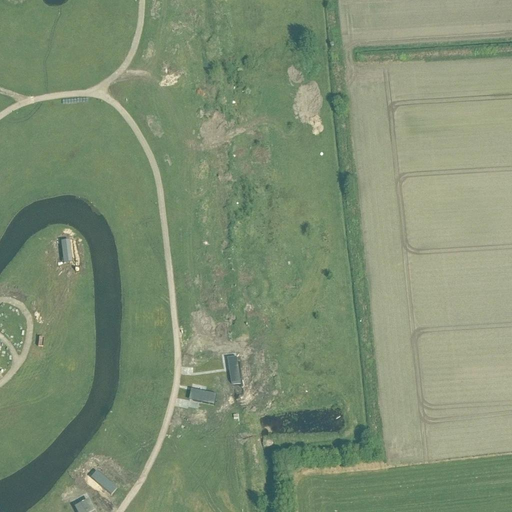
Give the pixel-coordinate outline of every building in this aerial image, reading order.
[(120,228),(123,237),(148,228),(145,219),(120,228)] [(67,242),(58,242),(60,269),(68,269),(67,254),(68,253),(67,242)] [(144,270),(147,270),(147,271),(153,270),(152,261),(127,264),(128,273),(144,271),(144,270)] [(154,299),(129,301),(129,310),(155,308),(154,299)] [(200,345),(203,353),(213,349),(214,350),(226,345),(223,336),(200,345)] [(161,338),(135,338),(135,347),(151,347),(151,359),(161,359),(161,338)] [(238,359),(228,361),(231,386),(241,385),(238,359)] [(57,386),(47,379),(42,387),(64,403),(68,396),(56,387),(57,386)] [(153,398),(129,388),(126,397),(150,406),(153,398)] [(192,392),(190,403),(215,408),(217,397),(192,392)] [(24,400),(16,406),(33,427),(40,421),(30,410),(31,409),(24,400)] [(12,431),(7,421),(0,423),(0,428),(9,449),(17,445),(11,432),(12,431)] [(124,467),(105,451),(100,457),(107,463),(106,463),(119,474),(124,467)] [(116,491),(96,474),(90,480),(111,497),(116,491)] [(228,511),(225,487),(218,487),(190,489),(180,490),(182,510),(195,509),(195,511),(228,511)] [(76,511),(92,511),(88,503),(75,510),(76,511)]
